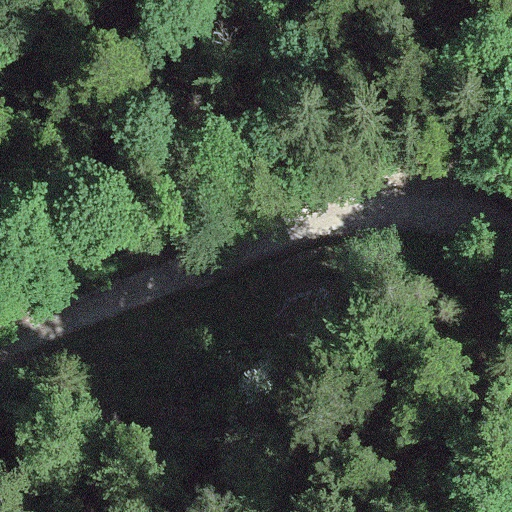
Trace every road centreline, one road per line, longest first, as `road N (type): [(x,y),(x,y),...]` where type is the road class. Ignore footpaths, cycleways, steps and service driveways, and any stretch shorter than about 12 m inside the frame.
road 1 (track): [(511,229),(453,214),(322,220),(0,351)]
road 2 (track): [(0,378),(69,383),(329,288),(426,291),(511,329)]
